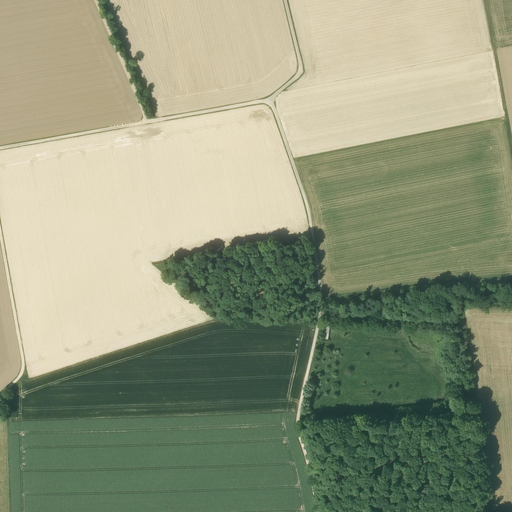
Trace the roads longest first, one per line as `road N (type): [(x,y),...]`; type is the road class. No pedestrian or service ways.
road 1 (track): [(284,0),(301,70),(270,99),(307,207),(320,308),(297,423),(317,511)]
road 2 (track): [(0,148),(270,99)]
road 3 (track): [(0,395),(24,372),(0,234)]
road 4 (track): [(147,121),(95,0)]
